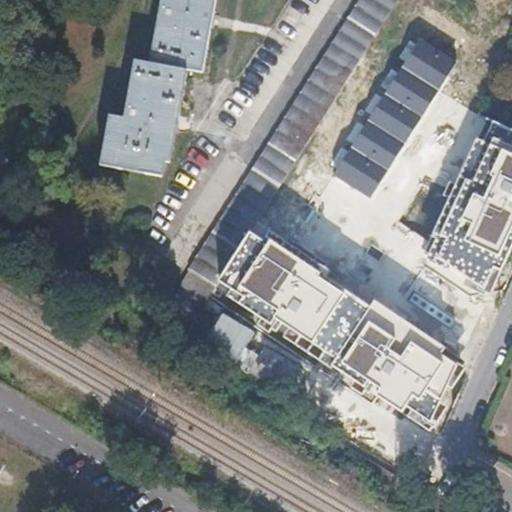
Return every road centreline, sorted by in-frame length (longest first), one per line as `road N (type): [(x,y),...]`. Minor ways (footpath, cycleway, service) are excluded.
road 1 (residential): [(211,511),(0,389)]
road 2 (residential): [(511,496),(443,457),(511,307)]
road 3 (unknown): [(443,457),(314,444)]
